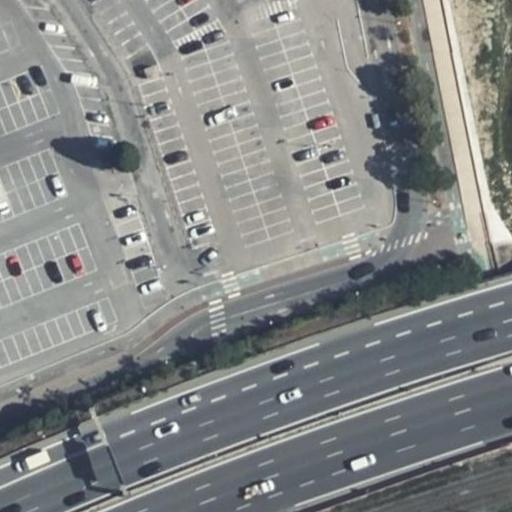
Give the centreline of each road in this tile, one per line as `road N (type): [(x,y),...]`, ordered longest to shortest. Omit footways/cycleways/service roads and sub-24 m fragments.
road 1 (unclassified): [(413,0),(455,211),(446,235),(401,259),(219,320),(0,423)]
road 2 (motorway): [(349,370),(5,511)]
road 3 (motorway): [(349,370),(93,437),(0,477)]
road 4 (motorway): [(183,511),(511,397)]
road 5 (motorway): [(511,321),(349,370)]
